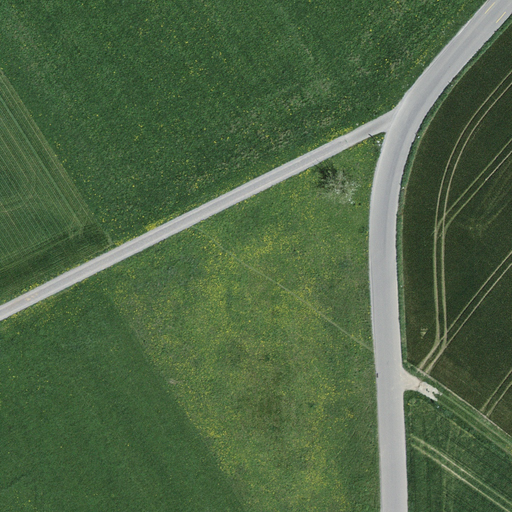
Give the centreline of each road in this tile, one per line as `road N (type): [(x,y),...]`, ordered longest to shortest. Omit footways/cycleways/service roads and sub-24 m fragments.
road 1 (unclassified): [(509,0),(432,83),(391,159),(382,230),(394,511)]
road 2 (track): [(407,122),(370,133),(0,318)]
road 3 (track): [(391,376),(423,387),(511,449)]
